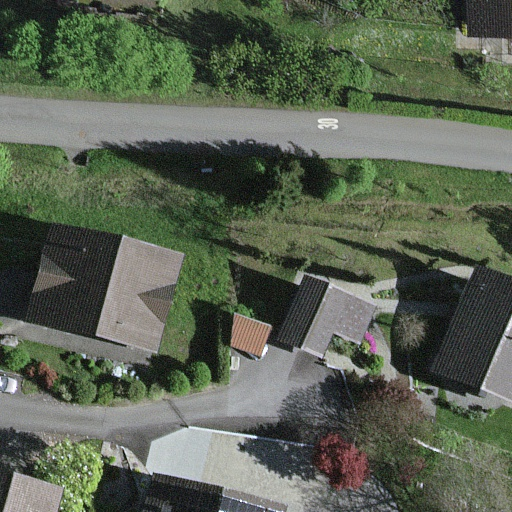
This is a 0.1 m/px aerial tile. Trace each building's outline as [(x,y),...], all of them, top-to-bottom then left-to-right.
[(511,0),(473,0),(474,34),(511,33),(511,0)] [(175,257),(39,224),(15,323),(151,357),(175,257)] [(511,375),(511,302),(458,282),(422,379),(500,407),(511,375)] [(359,311),(291,289),(273,344),(315,358),(322,334),(348,343),(359,311)] [(277,511),(143,478),(135,511),(277,511)] [(49,511),(54,493),(0,479),(0,511),(49,511)]
